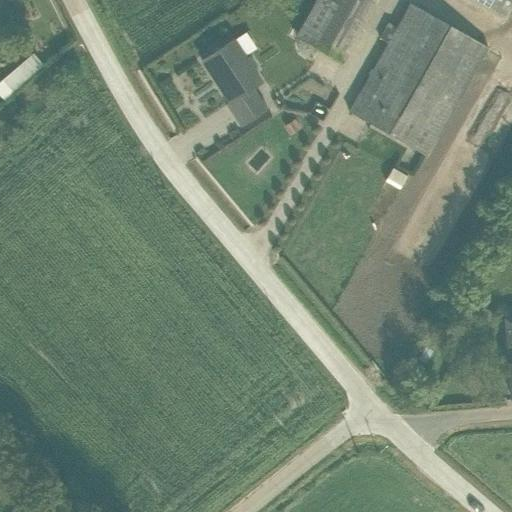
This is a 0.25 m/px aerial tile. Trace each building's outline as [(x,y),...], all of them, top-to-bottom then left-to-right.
[(343,67),(379,0),(317,0),(295,40),(343,67)] [(511,0),(471,0),(508,19),(511,11),(511,0)] [(427,160),(489,51),(405,4),(343,112),(427,160)] [(193,64),(239,129),(266,111),(250,89),(259,82),(229,39),(193,64)] [(0,65),(0,94),(12,111),(27,99),(18,88),(37,74),(19,51),(0,65)] [(379,164),(371,180),(387,188),(395,172),(379,164)] [(503,399),(511,398),(511,303),(497,305),(503,399)]
